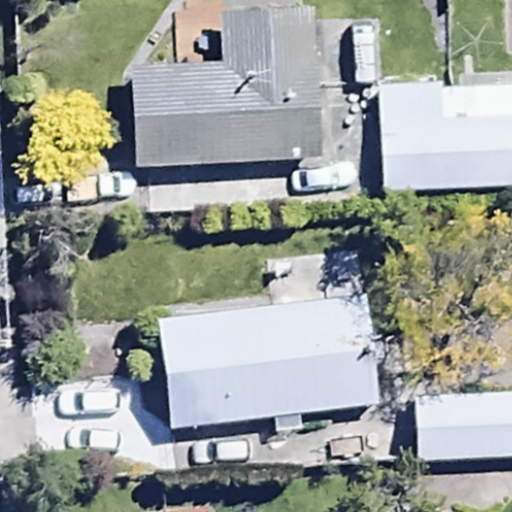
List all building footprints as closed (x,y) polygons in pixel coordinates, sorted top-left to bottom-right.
[(356,5),(322,7),(324,70),(358,69),(356,5)] [(133,84),(138,182),(323,174),(317,25),(178,31),(180,82),(133,84)] [(439,94),(378,96),(383,208),(511,204),(511,99),(439,101),(439,94)] [(271,320),(161,326),(167,444),(274,435),(275,447),(299,445),(298,428),(383,421),(374,315),(364,316),(360,265),(267,273),(271,320)] [(511,409),(415,414),(418,478),(511,473),(511,409)]
